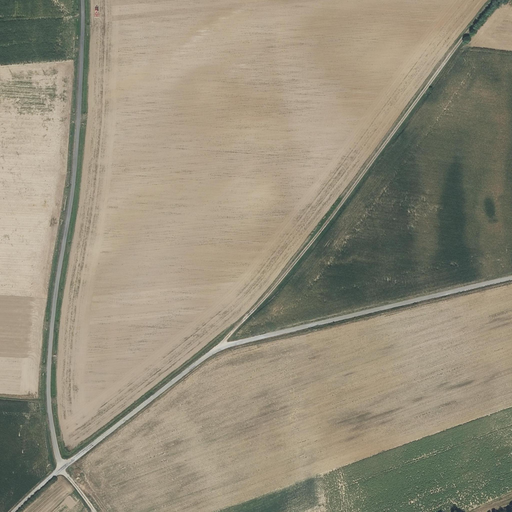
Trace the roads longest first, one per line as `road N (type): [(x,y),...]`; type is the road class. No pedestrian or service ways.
road 1 (residential): [(511,279),(218,345),(59,468)]
road 2 (residential): [(59,468),(47,383),(72,180),(80,0)]
road 3 (track): [(218,345),(305,250),(493,0)]
